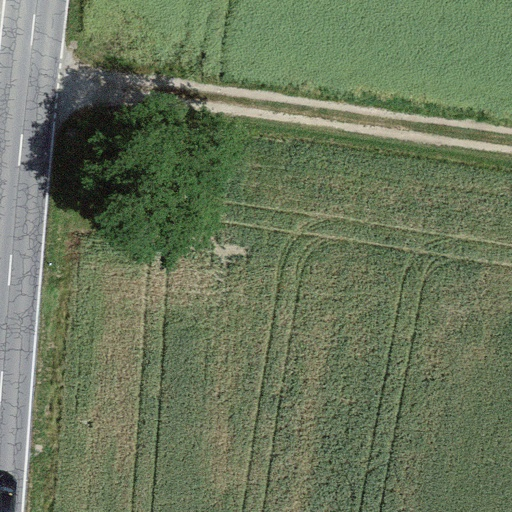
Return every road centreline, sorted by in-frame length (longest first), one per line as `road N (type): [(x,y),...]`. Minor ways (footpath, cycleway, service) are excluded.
road 1 (track): [(33,54),(511,125)]
road 2 (primary): [(40,0),(0,448)]
